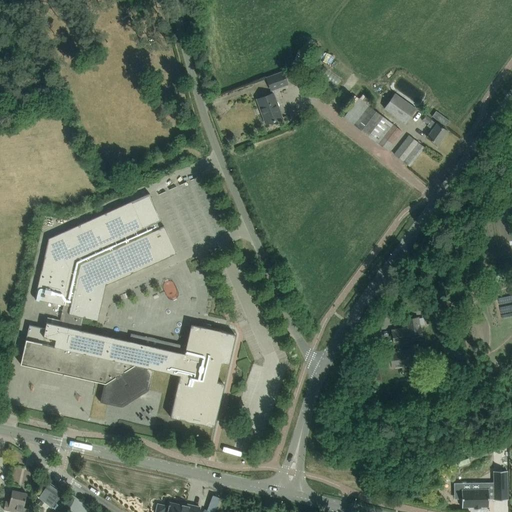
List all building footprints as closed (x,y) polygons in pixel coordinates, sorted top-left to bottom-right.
[(353,74),(356,69),(347,63),(344,68),(353,74)] [(265,77),(266,79),(270,91),(288,84),(283,70),(265,77)] [(257,99),(260,108),(266,124),(275,120),(283,117),(274,93),(257,99)] [(416,109),(395,93),(384,108),(406,123),(416,109)] [(347,105),(351,108),(343,117),(387,151),(403,131),(369,106),(372,102),(362,94),(359,99),(354,95),(347,105)] [(450,121),(436,111),(432,116),(446,127),(450,121)] [(432,129),(426,137),(437,145),(447,131),(439,125),(425,115),(422,120),(428,124),(427,125),(431,128),(432,129)] [(416,141),(408,135),(394,153),(401,160),(409,166),(424,147),(416,141)] [(208,232),(227,224),(205,172),(196,176),(210,209),(200,213),(208,232)] [(186,181),(193,197),(201,194),(194,177),(186,181)] [(175,185),(183,203),(191,200),(184,182),(175,185)] [(166,190),(186,241),(194,238),(175,187),(166,190)] [(29,325),(20,364),(96,381),(104,383),(100,402),(107,403),(113,404),(122,407),(148,390),(153,369),(180,375),(178,381),(179,381),(171,417),(213,427),(223,383),(216,382),(220,362),(227,364),(234,334),(192,325),(187,346),(137,335),(131,333),(129,341),(80,330),(83,317),(97,320),(105,285),(176,253),(164,226),(159,228),(157,223),(162,220),(150,193),(131,201),(48,239),(35,299),(63,305),(59,325),(48,323),(47,329),(29,325)] [(190,219),(198,236),(206,233),(199,216),(190,219)] [(405,328),(391,330),(393,344),(395,344),(397,351),(400,351),(401,351),(400,343),(407,342),(422,339),(423,339),(419,316),(405,319),(406,325),(406,328),(405,328)] [(397,351),(390,353),(392,366),(402,365),(408,364),(415,362),(413,349),(401,351),(400,351),(397,351)] [(507,471),(493,471),(493,483),(494,499),(494,500),(507,500),(507,471)] [(52,507),(63,492),(49,482),(38,497),(52,507)] [(470,489),(461,489),(461,498),(461,507),(474,507),(481,507),(489,507),(489,499),(488,483),(469,483),(470,489)] [(9,502),(5,501),(3,510),(12,511),(30,511),(32,507),(24,505),(27,493),(12,490),(9,502)] [(155,511),(198,511),(199,507),(187,504),(186,506),(170,502),(169,507),(167,507),(168,506),(157,503),(155,511)] [(504,511),(505,504),(489,503),(488,511),(504,511)]
